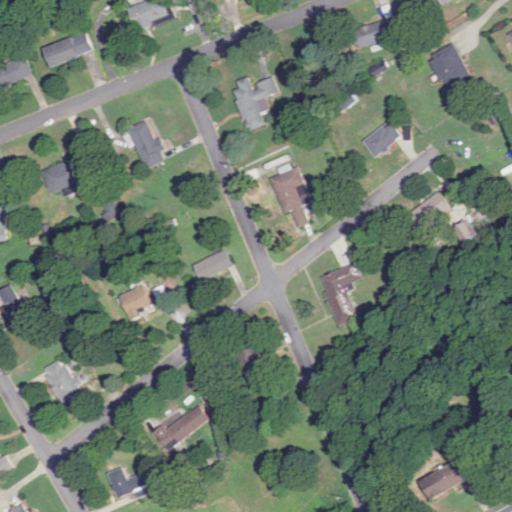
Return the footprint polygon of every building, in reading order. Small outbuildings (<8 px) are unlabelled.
[(150,0),(133,6),(141,30),(174,19),(167,0),(150,0)] [(397,36),(390,18),(355,31),(362,49),(397,36)] [(47,47),(53,66),(96,52),(90,33),(47,47)] [(475,80),(458,43),(432,55),(450,92),(475,80)] [(0,89),(36,76),(29,56),(0,66),(0,89)] [(281,92),(276,77),(254,85),(252,79),(235,85),(251,130),(269,124),(265,111),(272,108),(268,97),(281,92)] [(132,128),(150,169),(169,160),(151,120),(132,128)] [(367,141),(379,157),(405,136),(392,120),(367,141)] [(45,171),(55,194),(89,179),(78,156),(45,171)] [(296,210),(302,227),(314,222),(307,204),(312,202),(298,167),(274,177),(289,213),(296,210)] [(103,196),(115,219),(124,214),(112,191),(103,196)] [(454,208),(442,192),(408,216),(420,233),(454,208)] [(8,217),(21,216),(19,203),(0,204),(0,241),(11,240),(8,217)] [(236,267),(229,250),(197,265),(205,281),(236,267)] [(342,327),(362,319),(350,285),(366,280),(360,263),(324,276),(342,327)] [(1,293),(11,312),(9,313),(23,338),(40,329),(15,285),(1,293)] [(123,296),(134,319),(157,308),(146,286),(123,296)] [(240,354),(259,397),(277,389),(258,346),(240,354)] [(65,358),(46,370),(64,401),(84,390),(65,358)] [(213,421),(202,406),(170,429),(167,425),(158,432),(171,451),(213,421)] [(250,438),(242,421),(230,427),(238,444),(250,438)] [(0,472),(2,475),(16,468),(9,456),(0,460),(0,472)] [(434,500),(477,477),(466,457),(424,480),(434,500)] [(143,498),(154,492),(144,473),(131,479),(125,467),(111,474),(122,499),(140,491),(143,498)] [(35,511),(31,503),(12,511),(35,511)]
